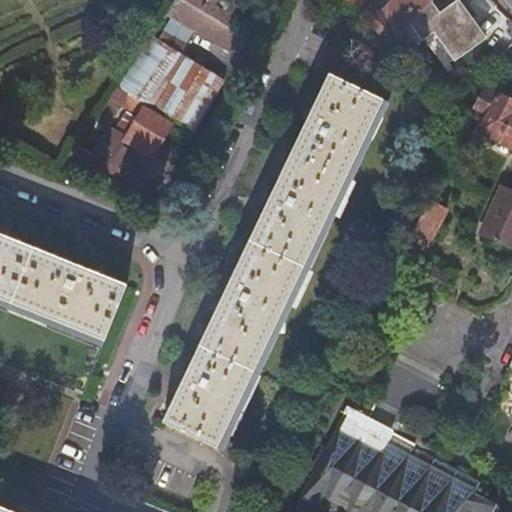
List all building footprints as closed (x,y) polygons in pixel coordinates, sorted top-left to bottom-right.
[(186,0),(185,3),(202,13),(203,11),(229,27),(228,29),(235,33),(242,22),(235,18),(239,12),(219,0),(186,0)] [(354,0),(343,0),(354,10),(360,4),(354,0)] [(362,18),(392,44),(432,0),(401,0),(403,2),(386,20),(372,7),(362,18)] [(475,15),(474,16),(463,0),(459,0),(429,21),(430,23),(431,22),(455,57),(455,58),(456,59),(485,38),(484,37),(483,38),(470,21),(476,17),(475,15)] [(202,13),(185,3),(174,20),(195,33),(231,54),(233,51),(240,55),(242,53),(249,41),(240,35),(235,33),(228,29),(202,13)] [(203,11),(202,13),(228,29),(229,27),(203,11)] [(174,20),(168,31),(188,44),(195,33),(174,20)] [(168,31),(160,43),(181,56),(188,44),(168,31)] [(158,41),(125,90),(175,122),(194,134),(224,82),(181,56),(160,43),(158,41)] [(384,100),(365,91),(328,74),(285,164),(162,423),(218,450),(341,189),(384,100)] [(82,144),(75,153),(79,156),(143,195),(151,183),(149,173),(131,161),(142,144),(156,153),(175,122),(125,90),(120,87),(103,114),(113,120),(125,101),(145,112),(143,114),(138,124),(132,120),(125,116),(118,127),(112,124),(98,147),(95,152),(82,144)] [(488,118),(484,126),(481,132),(511,148),(511,103),(500,96),(498,99),(485,91),(476,109),(477,110),(476,111),(488,118)] [(137,110),(132,120),(138,124),(143,114),(137,110)] [(473,117),(471,120),(484,126),(488,118),(476,111),(473,117)] [(511,251),(511,194),(503,190),(490,218),(493,219),(484,238),(511,251)] [(413,232),(408,242),(426,251),(447,212),(437,206),(429,202),(413,232)] [(0,301),(4,303),(88,338),(103,344),(126,288),(113,283),(29,248),(0,236),(0,301)] [(403,252),(394,268),(416,279),(449,296),(457,281),(403,252)] [(0,301),(0,371),(71,400),(82,404),(103,344),(0,301)] [(368,436),(373,427),(347,415),(297,509),(302,511),(492,511),(496,507),(475,495),(481,483),(468,477),(440,463),(393,439),(388,447),(368,436)] [(256,477),(269,468),(258,452),(244,462),(256,477)] [(34,511),(30,510),(0,497),(0,511),(34,511)]
